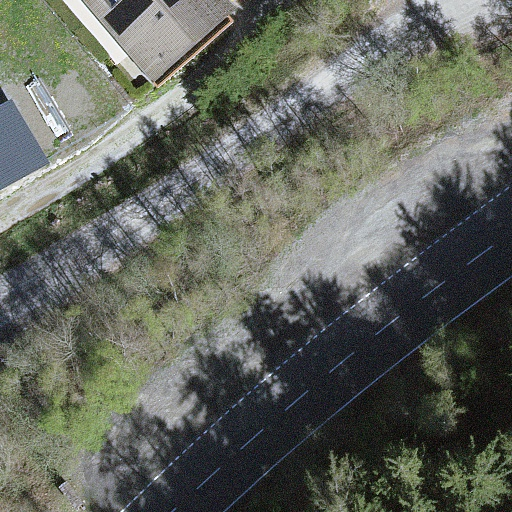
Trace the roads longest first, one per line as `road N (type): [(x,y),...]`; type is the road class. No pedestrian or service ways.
road 1 (residential): [(467,0),(136,241),(0,309)]
road 2 (tertiary): [(511,231),(297,398),(171,511)]
